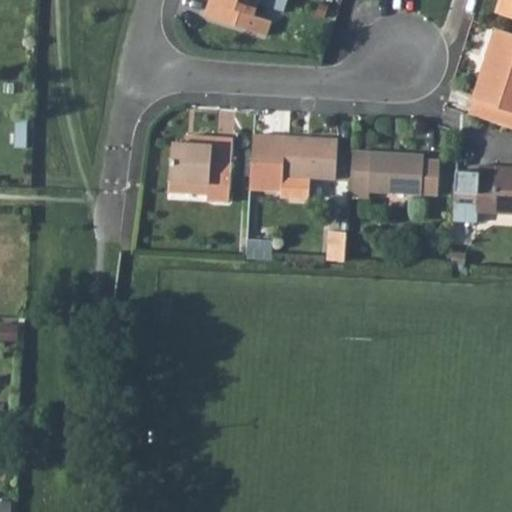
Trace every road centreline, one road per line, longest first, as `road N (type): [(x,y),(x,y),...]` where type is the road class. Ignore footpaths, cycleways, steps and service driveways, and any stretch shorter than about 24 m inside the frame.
road 1 (residential): [(137,70),(337,81),(398,51)]
road 2 (residential): [(114,205),(137,70)]
